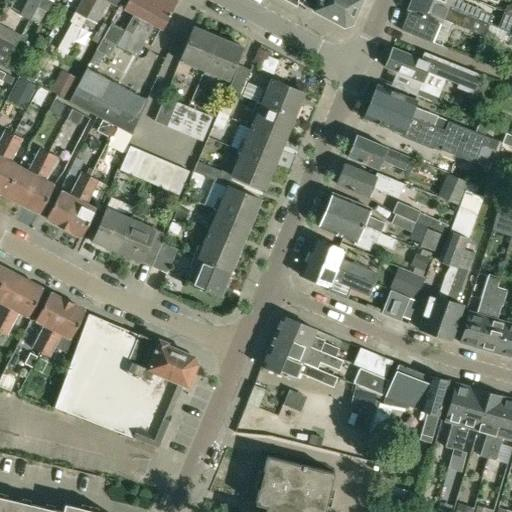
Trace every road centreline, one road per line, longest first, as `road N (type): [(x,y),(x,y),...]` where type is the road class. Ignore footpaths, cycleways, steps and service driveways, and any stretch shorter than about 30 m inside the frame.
road 1 (residential): [(241,348),(92,289),(0,241)]
road 2 (residential): [(267,288),(410,347),(511,378)]
road 3 (unclassified): [(267,288),(356,66)]
road 4 (unclassified): [(174,511),(241,348)]
road 5 (unclassified): [(356,66),(224,0)]
